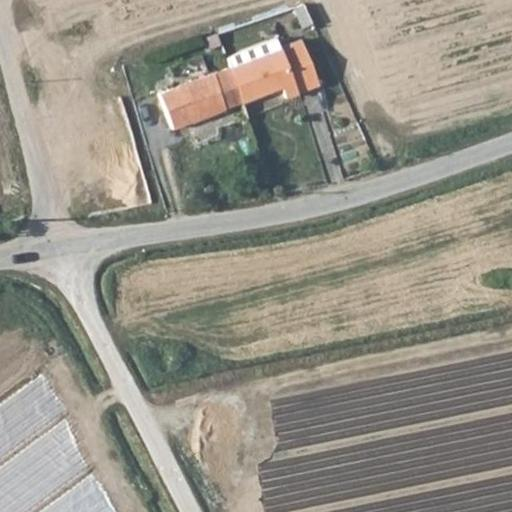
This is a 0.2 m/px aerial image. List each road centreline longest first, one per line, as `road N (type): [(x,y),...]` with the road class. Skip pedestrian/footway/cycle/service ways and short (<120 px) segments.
road 1 (unclassified): [(65,260),(318,211),(511,152)]
road 2 (track): [(65,260),(79,307),(185,511)]
road 3 (unclassified): [(0,28),(65,260)]
